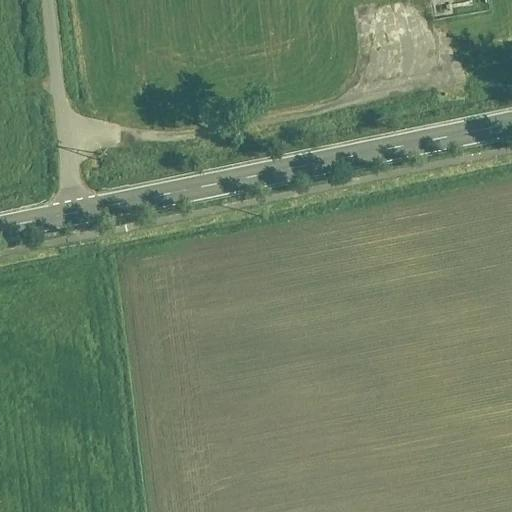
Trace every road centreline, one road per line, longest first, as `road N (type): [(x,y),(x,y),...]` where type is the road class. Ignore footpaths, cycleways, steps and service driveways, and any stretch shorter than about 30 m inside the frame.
road 1 (tertiary): [(69,213),(511,123)]
road 2 (track): [(60,124),(126,137),(183,136),(347,104),(387,80)]
road 3 (residential): [(46,0),(69,213)]
